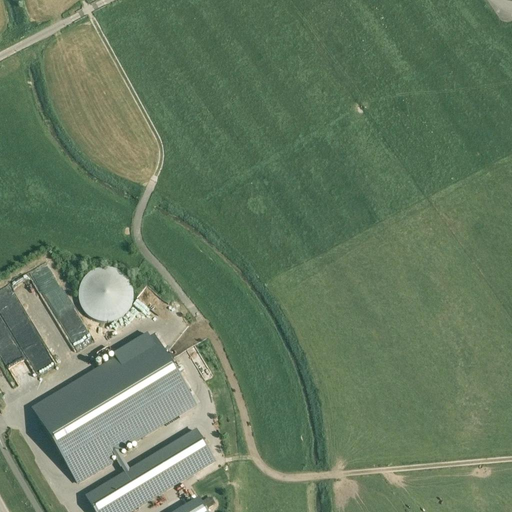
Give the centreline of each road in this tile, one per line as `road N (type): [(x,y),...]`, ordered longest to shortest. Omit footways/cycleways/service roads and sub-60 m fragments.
road 1 (track): [(88,10),(160,146),(138,215),(140,243),(213,338),(263,466),(291,478),(511,458)]
road 2 (unclassified): [(0,56),(108,0)]
